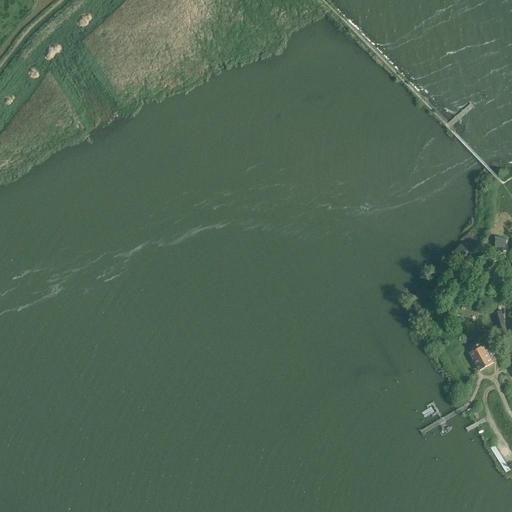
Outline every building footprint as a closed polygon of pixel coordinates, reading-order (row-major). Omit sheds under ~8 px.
[(496,236),(495,236),(495,239),(495,248),(498,248),(506,248),(506,239),(506,238),(504,238),(496,236)] [(462,244),(461,245),(454,253),(461,259),(469,251),(469,250),(468,249),(462,244)] [(489,254),(478,257),(482,267),(493,263),(489,254)] [(443,264),(436,273),(443,280),(451,271),(443,264)] [(426,286),(418,295),(425,301),(429,297),(433,292),(426,286)] [(503,333),(498,313),(494,313),(499,334),(503,333)] [(466,320),(463,316),(456,320),(459,324),(466,320)] [(474,352),(471,354),(481,371),(495,363),(492,358),(495,356),(492,350),(488,352),(485,346),(483,343),(472,349),(474,352)] [(493,448),(492,449),(507,473),(511,470),(496,446),(493,448)]
